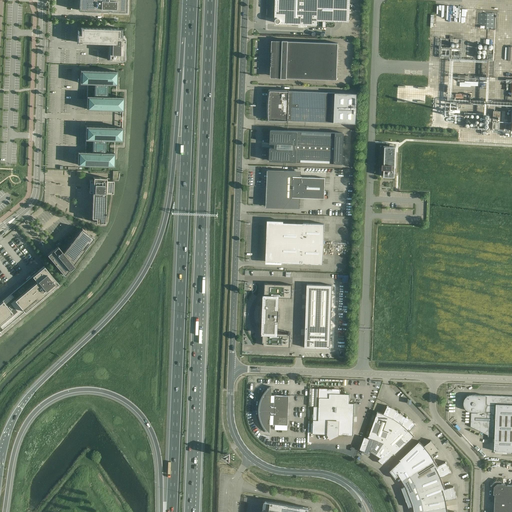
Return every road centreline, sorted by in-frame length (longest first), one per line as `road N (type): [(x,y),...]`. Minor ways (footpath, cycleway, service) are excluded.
road 1 (motorway): [(189,511),(209,0)]
road 2 (motorway): [(190,36),(169,198),(148,265),(120,306),(21,404),(0,460)]
road 3 (motorway): [(190,36),(171,511)]
road 4 (unclassified): [(362,374),(377,0)]
road 5 (unclassified): [(231,368),(245,0)]
road 6 (motorway): [(4,511),(21,430),(52,397),(80,389),(115,395),(149,426),(161,511)]
road 7 (tertiary): [(20,213),(36,188),(42,16)]
road 8 (unclassified): [(348,485),(273,470),(250,457),(229,412),(231,368)]
road 9 (unclassified): [(476,511),(477,464),(437,421),(433,377)]
road 10 (unclassified): [(362,374),(231,368)]
